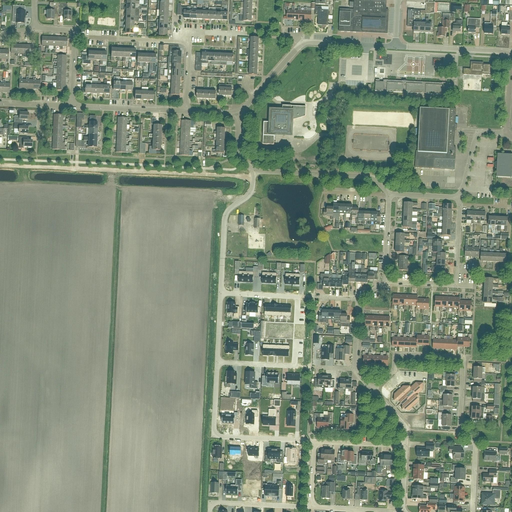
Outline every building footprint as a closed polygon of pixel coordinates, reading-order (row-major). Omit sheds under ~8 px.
[(354,0),(354,9),(355,9),(385,11),(386,11),(387,1),(359,0),(354,0)] [(59,13),(59,4),(50,3),(49,11),(47,11),(47,20),(54,20),(54,12),(59,13)] [(426,11),(427,11),(426,14),(428,14),(432,13),(433,9),(435,9),(435,3),(426,3),(426,11)] [(59,4),(59,13),(64,13),(64,21),(65,21),(66,21),(71,21),(71,16),(72,15),(72,13),(71,13),(71,8),(67,8),(67,4),(61,4),(59,4)] [(451,5),(451,13),(456,13),(456,10),(461,10),(461,5),(451,5)] [(21,11),(21,7),(13,7),(13,21),(17,21),(16,23),(24,24),(24,17),(25,17),(25,11),(21,11)] [(328,26),(329,11),(321,11),(322,7),(315,7),(315,16),(318,16),(318,25),(328,26)] [(190,19),(190,11),(187,11),(187,8),(181,8),(181,9),(181,15),(181,16),(184,16),(184,19),(190,19)] [(385,13),(385,11),(355,9),(355,13),(345,13),(345,10),(340,10),(339,32),(359,33),(359,30),(385,31),(386,13),(385,13)] [(485,27),(484,34),(493,34),(493,27),(496,27),(496,22),(497,13),(491,13),(491,21),(491,24),(485,23),(485,27)] [(467,28),(468,28),(468,33),(475,34),(476,28),(476,29),(477,20),(468,19),(467,28)] [(450,29),(450,22),(443,21),(442,28),(439,28),(439,34),(438,34),(437,38),(442,38),(442,37),(445,37),(445,32),(447,32),(447,29),(450,29)] [(462,28),(462,21),(457,21),(457,25),(453,25),(453,32),(460,33),(461,28),(462,28)] [(510,35),(510,25),(507,25),(507,28),(502,28),(501,35),(510,35)] [(50,46),(50,37),(42,37),(42,46),(46,46),(46,49),(48,50),(49,50),(49,46),(50,46)] [(58,47),(59,38),(50,37),(50,46),(53,47),(53,50),(55,50),(56,47),(58,47)] [(59,38),(58,47),(60,47),(60,50),(63,50),(63,47),(67,47),(67,38),(59,38)] [(172,58),(181,58),(181,52),(178,52),(178,48),(169,47),(169,52),(172,52),(172,58)] [(94,52),(91,52),(91,50),(88,50),(88,56),(82,56),(81,64),(90,65),(90,60),(94,61),(94,52)] [(149,63),(149,72),(157,73),(157,67),(155,67),(155,64),(156,55),(152,55),(152,53),(149,53),(149,55),(149,63)] [(196,53),(196,57),(202,57),(202,60),(202,62),(202,63),(202,64),(208,64),(208,62),(209,54),(202,54),(196,53)] [(471,65),(471,66),(471,67),(471,68),(471,70),(471,71),(469,71),(469,70),(464,69),(463,75),(469,76),(469,75),(471,75),(471,76),(481,76),(482,74),(484,75),(484,74),(486,75),(487,74),(489,75),(490,73),(490,65),(490,66),(482,65),(482,63),(483,63),(473,63),(471,63),(471,65)] [(426,83),(423,83),(406,82),(403,82),(388,81),(388,83),(383,83),(380,83),(380,81),(376,80),(376,83),(375,83),(375,92),(441,95),(450,95),(451,84),(445,84),(442,84),(426,83)] [(179,96),(179,89),(171,89),(171,94),(170,94),(169,95),(169,98),(176,99),(176,96),(179,96)] [(264,122),(263,145),(274,145),(275,134),(286,134),(290,134),(290,132),(291,132),(291,121),(306,117),(306,107),(283,106),(282,112),(277,112),(277,111),(276,111),(276,110),(275,110),(274,110),(273,110),(272,110),(271,111),(270,111),(270,112),(270,113),(269,113),(269,114),(269,115),(269,116),(270,116),(270,117),(271,118),(272,118),(271,123),(264,122)] [(434,159),(455,160),(456,148),(454,148),(455,128),(457,128),(457,125),(455,125),(456,109),(449,109),(449,110),(420,109),(418,151),(416,151),(416,158),(434,159)] [(28,120),(28,113),(20,113),(19,117),(14,117),(14,123),(22,123),(22,120),(28,120)] [(27,134),(28,127),(22,127),(22,124),(14,123),(14,129),(19,130),(19,134),(27,134)] [(32,148),(32,141),(25,141),(25,138),(19,137),(18,144),(20,144),(19,149),(23,149),(23,147),(32,148)] [(511,177),(511,154),(497,154),(497,163),(496,163),(495,169),(497,169),(496,177),(511,178),(511,177)] [(455,170),(455,160),(434,159),(416,158),(415,168),(455,170)] [(331,220),(333,220),(333,219),(334,216),(333,216),(333,214),(333,208),(327,207),(327,210),(324,210),(323,216),(331,217),(331,220)] [(474,224),(474,221),(476,221),(476,212),(467,211),(467,221),(471,221),(471,224),(474,224)] [(485,221),(485,212),(476,212),(476,221),(478,221),(478,224),(481,225),(481,221),(485,221)] [(380,213),(377,213),(371,213),(370,221),(371,222),(375,222),(375,225),(380,226),(380,213)] [(403,222),(403,228),(408,228),(408,232),(416,232),(416,229),(417,222),(412,222),(403,222)] [(417,247),(409,247),(409,250),(412,250),(412,256),(416,256),(417,247)] [(368,272),(368,273),(368,274),(368,280),(374,281),(374,280),(378,280),(378,278),(377,278),(377,272),(370,272),(370,268),(368,268),(367,272),(368,272)] [(329,277),(329,275),(321,274),(320,285),(323,285),(323,287),(329,288),(330,279),(329,279),(329,277)] [(417,299),(417,296),(411,296),(411,306),(410,306),(409,311),(412,311),(412,306),(416,306),(417,306),(417,299)] [(423,309),(421,309),(421,314),(424,314),(424,310),(429,310),(429,300),(423,299),(423,309)] [(465,311),(464,311),(463,316),(466,316),(466,312),(471,312),(471,301),(465,301),(465,311)] [(227,310),(227,313),(234,314),(234,318),(239,318),(239,307),(235,307),(235,303),(228,303),(228,305),(227,305),(227,310)] [(246,313),(246,316),(249,316),(250,313),(256,313),(256,316),(260,316),(260,308),(258,308),(259,304),(258,304),(255,304),(255,303),(251,303),(251,304),(247,304),(246,313)] [(328,322),(328,320),(328,311),(322,311),(322,313),(319,313),(318,320),(318,323),(326,324),(328,324),(328,322)] [(340,323),(340,324),(341,324),(341,325),(341,327),(344,327),(348,328),(350,328),(350,324),(350,318),(347,318),(347,315),(341,315),(340,320),(340,322),(340,323)] [(371,327),(372,316),(366,316),(365,326),(364,326),(364,331),(366,331),(367,326),(370,327),(371,327)] [(383,327),(382,327),(382,332),(384,332),(385,327),(389,327),(390,317),(384,317),(383,327)] [(232,327),(232,329),(242,329),(242,320),(242,323),(239,323),(233,322),(232,327)] [(242,320),(242,329),(254,329),(254,323),(246,323),(246,320),(242,320)] [(423,336),(422,345),(429,346),(429,337),(430,337),(430,333),(428,333),(428,336),(424,336),(423,336)] [(225,344),(225,349),(226,349),(225,354),(233,355),(233,350),(234,350),(234,351),(238,351),(238,344),(233,344),(233,343),(226,342),(226,344),(225,344)] [(254,350),(254,345),(248,345),(248,342),(244,342),(244,346),(246,346),(245,353),(246,353),(245,355),(248,356),(253,356),(254,352),(254,350)] [(333,354),(333,346),(327,346),(327,349),(322,349),(321,360),(329,360),(329,354),(333,354)] [(349,355),(349,347),(343,346),(343,350),(337,350),(336,361),(344,361),(345,355),(349,355)] [(482,374),(483,374),(485,374),(485,368),(482,368),(482,365),(475,364),(474,367),(474,373),(482,374)] [(235,372),(232,372),(227,372),(227,377),(225,377),(225,388),(230,388),(230,385),(236,385),(237,374),(235,374),(235,372)] [(446,381),(455,382),(455,375),(455,372),(447,372),(447,375),(446,378),(443,378),(443,381),(446,381)] [(246,373),(246,385),(250,385),(250,389),(258,389),(258,383),(254,382),(254,373),(246,373)] [(483,374),(482,374),(474,373),(473,379),(474,379),(474,382),(481,383),(481,384),(485,384),(485,381),(483,381),(483,380),(483,374)] [(279,374),(267,374),(267,377),(263,377),(262,386),(267,386),(267,384),(279,384),(279,374)] [(288,375),(288,381),(288,384),(293,384),(293,382),(300,382),(300,375),(288,375)] [(325,385),(325,376),(319,376),(319,379),(315,379),(314,388),(321,388),(323,389),(325,389),(325,385)] [(325,385),(328,385),(328,388),(334,388),(335,380),(332,380),(332,377),(325,376),(325,385)] [(454,387),(455,382),(446,381),(446,387),(440,386),(440,391),(444,391),(444,390),(454,390),(454,387)] [(394,395),(394,401),(398,402),(402,406),(402,410),(409,411),(412,407),(414,405),(414,406),(418,403),(418,396),(417,396),(417,394),(418,394),(422,390),(423,384),(422,383),(416,383),(412,387),(412,388),(410,388),(410,387),(403,386),(399,390),(400,391),(398,392),(397,392),(394,395)] [(485,384),(481,384),(481,385),(474,384),(473,387),(473,393),(485,394),(485,388),(485,386),(485,384)] [(444,392),(444,391),(440,391),(440,395),(444,395),(443,401),(452,401),(452,396),(453,396),(453,392),(444,392)] [(473,393),(472,399),(473,399),(473,402),(480,403),(484,403),(485,394),(473,393)] [(443,401),(439,401),(439,411),(443,411),(443,410),(451,410),(451,407),(452,401),(443,401)] [(263,426),(275,426),(276,418),(275,418),(275,412),(273,412),(273,410),(269,410),(269,417),(263,417),(263,426)] [(246,414),(246,425),(254,425),(254,417),(257,418),(258,411),(252,411),(252,414),(246,414)] [(288,412),(287,424),(295,425),(295,420),(296,420),(296,417),(295,417),(296,412),(288,412)] [(438,421),(442,421),(451,421),(451,415),(451,412),(439,412),(438,421)] [(222,415),(222,424),(234,424),(235,419),(238,419),(238,413),(235,413),(234,416),(223,416),(223,415),(222,415)] [(323,418),(323,429),(328,429),(329,422),(333,422),(333,414),(328,413),(328,415),(323,415),(323,418)] [(323,429),(323,418),(320,418),(320,414),(314,414),(314,423),(317,423),(317,428),(323,429)] [(353,423),(353,415),(346,415),(346,418),(341,418),(340,429),(348,430),(349,423),(353,423)] [(450,427),(451,421),(442,421),(442,427),(443,427),(442,430),(450,430),(450,427)] [(434,450),(434,444),(426,444),(426,449),(417,448),(417,457),(429,457),(430,450),(434,450)] [(212,453),(212,457),(213,457),(213,459),(221,459),(222,447),(214,447),(213,453),(212,453)] [(230,447),(230,455),(241,456),(241,448),(230,447)] [(461,448),(462,447),(450,447),(449,454),(453,454),(453,460),(457,460),(457,459),(464,459),(464,452),(458,451),(458,448),(461,448)] [(249,448),(248,456),(255,457),(255,459),(259,460),(259,457),(259,449),(249,448)] [(265,456),(265,462),(270,463),(271,460),(274,460),(275,450),(269,449),(268,456),(265,456)] [(275,450),(274,460),(278,460),(277,463),(283,463),(283,457),(280,457),(281,450),(275,450)] [(284,457),(284,464),(287,464),(287,463),(294,463),(295,451),(288,450),(287,458),(284,457)] [(328,461),(328,450),(322,450),(321,457),(318,457),(318,464),(324,464),(324,460),(328,461)] [(348,452),(348,451),(342,451),(341,457),(338,457),(338,464),(344,464),(344,461),(347,461),(348,452)] [(354,453),(348,452),(347,461),(347,462),(351,462),(351,465),(357,465),(357,459),(354,458),(354,453)] [(367,461),(368,452),(362,452),(362,458),(359,458),(359,464),(364,464),(364,461),(367,461)] [(368,452),(367,461),(369,461),(369,465),(372,465),(376,465),(376,459),(373,459),(373,453),(368,452)] [(496,461),(496,452),(484,452),(484,461),(492,461),(492,462),(494,462),(495,461),(496,461)] [(387,466),(387,456),(381,455),(381,466),(378,465),(377,474),(381,474),(381,470),(383,470),(383,466),(387,466)] [(387,456),(387,466),(390,466),(390,470),(391,470),(391,475),(395,475),(396,466),(393,466),(393,456),(387,456)] [(456,474),(465,475),(465,469),(459,469),(459,466),(452,465),(452,471),(456,471),(456,474)] [(493,484),(497,484),(497,478),(496,478),(497,471),(489,471),(489,475),(483,475),(483,482),(493,483),(493,484)] [(465,480),(465,475),(456,474),(456,478),(451,478),(451,483),(458,484),(458,480),(465,480)] [(242,491),(242,481),(236,480),(236,486),(231,485),(231,487),(226,487),(226,494),(238,495),(238,491),(242,491)] [(272,486),(272,496),(279,497),(279,490),(279,489),(281,490),(282,482),(277,482),(277,486),(272,486)] [(334,490),(335,484),(327,483),(327,487),(322,487),(322,498),(330,499),(331,490),(334,490)] [(357,494),(361,494),(360,500),(367,501),(367,491),(363,491),(363,487),(364,487),(364,483),(358,483),(357,487),(357,494)] [(263,484),(263,489),(265,489),(265,490),(265,496),(272,496),(272,486),(267,485),(267,484),(263,484)] [(454,491),(454,494),(464,495),(464,488),(457,487),(457,485),(451,485),(451,490),(454,491)] [(353,494),(353,487),(348,487),(347,490),(343,490),(343,499),(349,500),(350,494),(353,494)] [(500,499),(500,491),(493,490),(493,494),(482,494),(482,504),(494,505),(494,499),(500,499)] [(392,499),(392,493),(387,493),(387,491),(380,491),(379,501),(387,502),(387,499),(392,499)]
